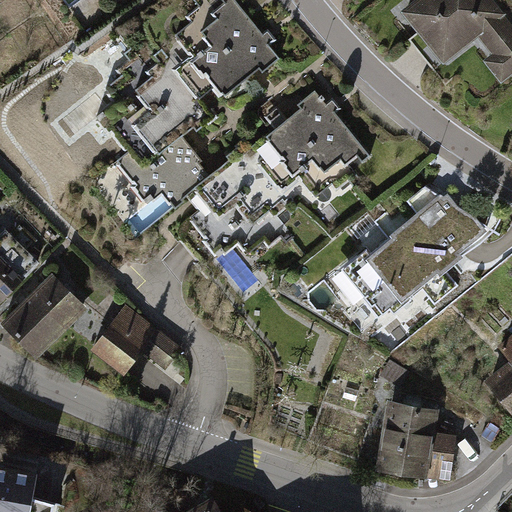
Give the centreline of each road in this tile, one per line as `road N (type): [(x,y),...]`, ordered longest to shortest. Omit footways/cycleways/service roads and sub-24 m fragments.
road 1 (residential): [(197,446),(209,375),(200,347),(0,160)]
road 2 (residential): [(311,0),(391,90),(511,174)]
road 3 (residential): [(197,446),(0,361)]
road 4 (residential): [(399,511),(197,446)]
